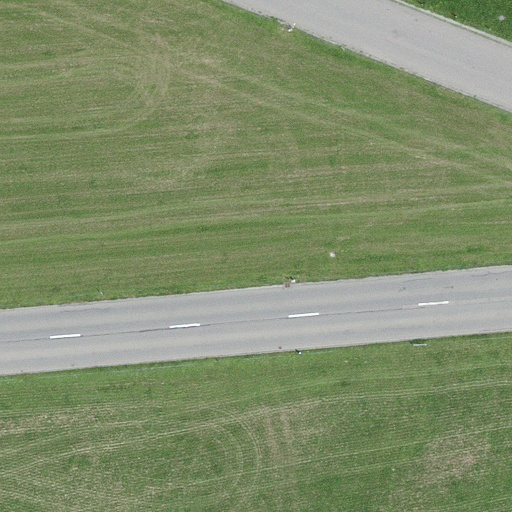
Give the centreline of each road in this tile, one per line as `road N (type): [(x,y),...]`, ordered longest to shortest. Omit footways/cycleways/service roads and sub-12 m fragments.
road 1 (secondary): [(0,343),(511,298)]
road 2 (tertiary): [(302,0),(511,79)]
